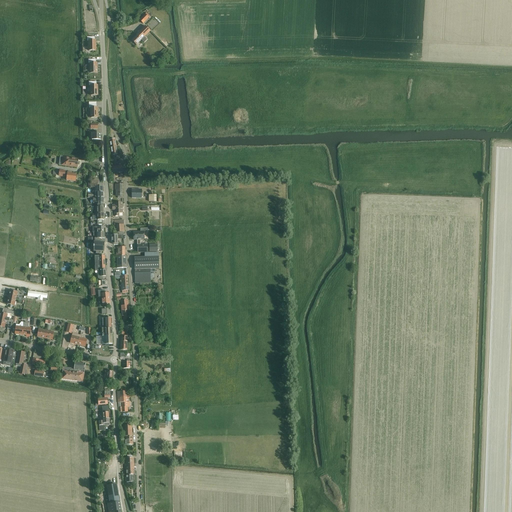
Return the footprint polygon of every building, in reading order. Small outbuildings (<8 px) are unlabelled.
[(145,15),(139,20),(143,24),(149,18),(145,15)] [(132,41),(136,45),(150,31),(145,26),(136,35),(137,36),(132,41)] [(94,37),(86,37),(86,41),(88,41),(88,51),(95,51),(95,41),(94,41),(94,37)] [(95,60),(88,60),(88,64),(89,63),(89,73),(97,73),(96,63),(95,63),(95,60)] [(96,82),(88,82),(88,86),(90,86),(90,95),(97,95),(97,85),(96,85),(96,82)] [(88,99),(88,105),(88,108),(90,108),(90,118),(97,118),(97,108),(96,108),(96,99),(88,99)] [(112,156),(118,155),(116,144),(115,139),(109,140),(110,145),(109,145),(109,147),(110,147),(112,156)] [(79,165),(79,162),(78,162),(78,159),(60,157),(59,165),(77,168),(78,165),(79,165)] [(59,171),(56,171),(53,170),(53,175),(59,176),(64,177),(64,176),(67,177),(66,181),(75,182),(76,175),(72,174),(72,173),(68,172),(67,173),(65,173),(65,171),(60,170),(59,171)] [(103,187),(95,187),(95,198),(103,198),(103,187)] [(122,203),(114,203),(114,205),(112,205),(112,210),(114,210),(115,214),(115,216),(118,216),(118,214),(123,213),(122,203)] [(93,233),(96,233),(104,233),(104,227),(99,227),(99,224),(96,224),(96,227),(92,227),(93,233)] [(123,225),(114,226),(115,233),(118,233),(124,233),(123,225)] [(134,240),(144,240),(144,232),(148,232),(148,228),(140,228),(140,232),(133,232),(134,240)] [(96,233),(94,233),(94,236),(96,236),(96,238),(94,238),(95,241),(101,241),(101,238),(104,238),(104,233),(96,233)] [(104,252),(104,243),(93,243),(94,252),(95,252),(95,254),(96,254),(97,254),(98,254),(98,252),(104,252)] [(147,244),(137,245),(138,253),(147,252),(147,244)] [(116,256),(117,256),(125,256),(125,248),(116,248),(116,256)] [(134,258),(135,284),(151,283),(150,272),(156,272),(155,269),(159,269),(159,257),(158,253),(144,253),(145,257),(134,258)] [(104,256),(95,256),(95,271),(97,271),(100,271),(100,269),(105,269),(104,256)] [(126,256),(125,256),(117,256),(117,268),(127,268),(126,256)] [(103,281),(102,277),(106,276),(106,270),(97,271),(98,277),(99,287),(105,286),(105,281),(103,281)] [(10,291),(9,298),(16,299),(18,300),(22,300),(25,301),(25,298),(16,296),(17,292),(10,291)] [(38,300),(43,301),(46,301),(46,299),(47,294),(29,291),(28,296),(38,298),(38,300)] [(102,305),(110,304),(109,293),(105,294),(104,291),(98,291),(99,297),(102,297),(102,305)] [(14,306),(16,299),(9,298),(7,304),(12,305),(14,306)] [(122,311),(122,314),(129,314),(128,310),(129,310),(128,301),(121,301),(122,311)] [(0,313),(0,319),(12,323),(12,320),(9,320),(10,319),(6,318),(7,314),(0,313)] [(100,328),(111,328),(111,318),(102,319),(103,322),(100,322),(100,328)] [(0,319),(0,327),(4,328),(5,324),(8,324),(9,324),(8,328),(10,329),(11,325),(12,323),(0,319)] [(24,327),(23,335),(30,336),(31,328),(28,328),(29,323),(24,323),(24,327)] [(15,334),(23,335),(24,327),(16,326),(15,334)] [(101,336),(98,336),(98,342),(101,342),(101,344),(113,344),(112,328),(102,328),(102,336),(101,336)] [(39,330),(37,337),(45,339),(46,331),(39,330)] [(46,331),(45,339),(52,340),(54,332),(46,331)] [(70,343),(78,345),(79,338),(80,335),(73,333),(70,343)] [(79,338),(78,345),(85,347),(87,340),(79,338)] [(6,350),(4,362),(3,365),(9,366),(10,363),(14,363),(16,352),(13,352),(13,351),(6,350)] [(18,352),(16,363),(15,366),(21,367),(20,374),(24,375),(26,375),(27,370),(26,370),(27,365),(23,364),(25,353),(18,352)] [(74,368),(74,370),(79,371),(79,373),(84,374),(84,373),(84,371),(85,364),(75,362),(72,362),(71,367),(74,368)] [(83,383),(84,374),(79,373),(79,371),(74,370),(72,370),(72,369),(63,368),(61,380),(83,383)] [(130,396),(126,396),(118,396),(118,403),(118,406),(121,406),(122,407),(119,407),(119,412),(127,412),(127,398),(130,398),(130,396)] [(109,418),(103,419),(103,421),(101,421),(99,421),(99,425),(99,426),(100,431),(104,430),(104,426),(110,425),(109,418)] [(124,445),(133,445),(132,436),(132,425),(123,426),(124,436),(126,436),(126,440),(124,440),(124,445)] [(135,475),(126,475),(126,482),(131,482),(131,484),(136,484),(135,475)] [(121,511),(118,494),(116,485),(107,486),(108,496),(101,497),(102,504),(107,503),(108,511),(121,511)]
